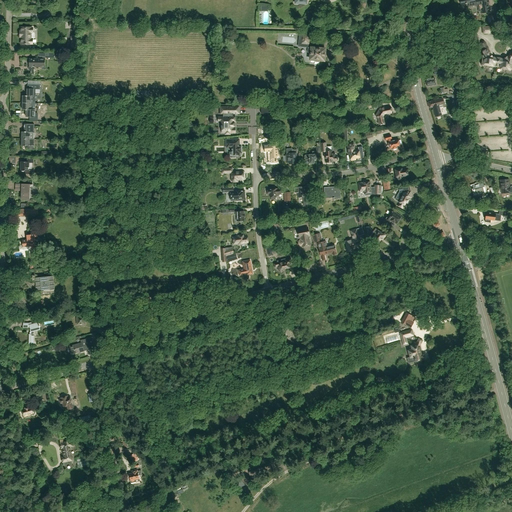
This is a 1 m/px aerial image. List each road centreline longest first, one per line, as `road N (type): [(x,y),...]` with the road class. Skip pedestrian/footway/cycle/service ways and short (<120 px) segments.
road 1 (residential): [(0,319),(5,100)]
road 2 (secondary): [(511,435),(459,240)]
road 3 (tertiary): [(93,362),(268,290)]
road 4 (residential): [(255,177),(340,173),(418,153)]
road 5 (secondary): [(436,159),(413,71),(410,0)]
road 6 (residential): [(127,511),(93,362)]
road 7 (tertiary): [(268,290),(402,250)]
